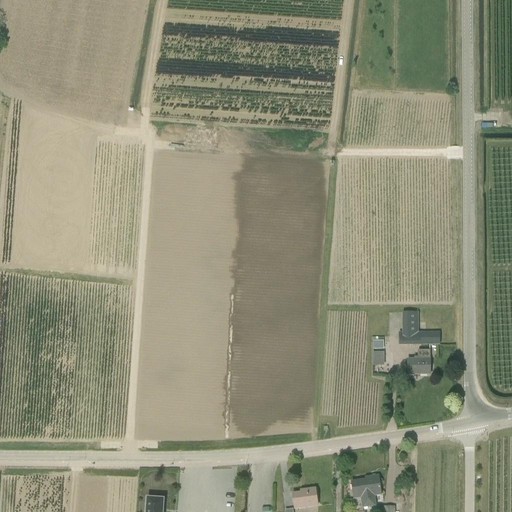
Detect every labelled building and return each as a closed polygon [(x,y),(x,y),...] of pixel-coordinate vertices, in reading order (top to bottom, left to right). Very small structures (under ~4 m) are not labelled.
[(439,333),(430,333),(418,333),(418,313),(402,313),(402,333),(399,333),(399,346),(439,345),(439,333)] [(381,340),(381,329),(375,329),(375,349),(389,349),(389,340),(381,340)] [(430,351),(417,351),(417,357),(414,357),(414,360),(407,360),(407,376),(430,375),(430,351)] [(380,479),(378,479),(378,476),(369,477),(370,479),(351,482),(353,499),(360,498),(362,508),(375,506),(374,496),(381,495),(379,486),(381,486),(381,485),(382,485),(382,484),(382,483),(382,482),(382,481),(381,481),(381,480),(380,479)] [(292,494),(294,510),(317,507),(315,489),(305,490),(306,492),(292,494)] [(147,499),(146,511),(161,511),(163,500),(147,499)] [(399,511),(399,503),(393,503),(394,507),(382,506),(382,511),(399,511)]
